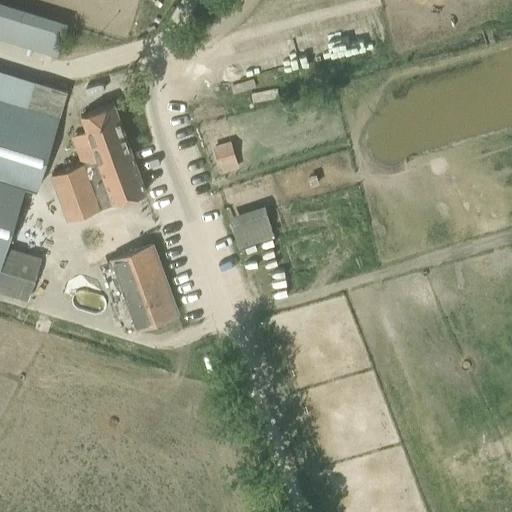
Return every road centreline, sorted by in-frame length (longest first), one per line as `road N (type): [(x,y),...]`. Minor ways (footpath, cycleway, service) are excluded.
road 1 (unclassified): [(233,335),(152,122),(153,58),(189,0)]
road 2 (track): [(233,335),(297,511)]
